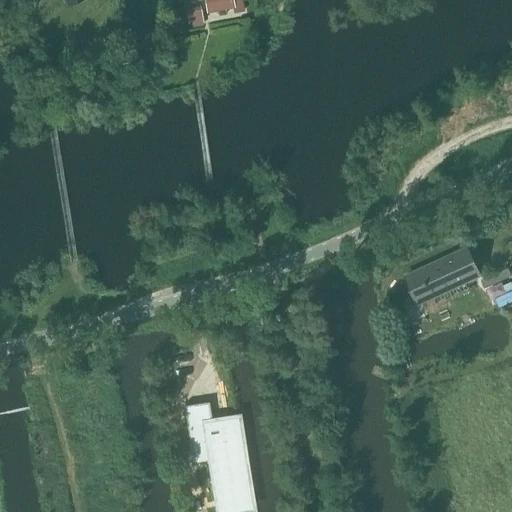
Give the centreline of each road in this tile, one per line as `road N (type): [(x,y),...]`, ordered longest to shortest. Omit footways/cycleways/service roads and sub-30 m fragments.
road 1 (unclassified): [(0,349),(269,274),(511,163)]
road 2 (track): [(511,127),(449,151),(427,171),(406,214)]
